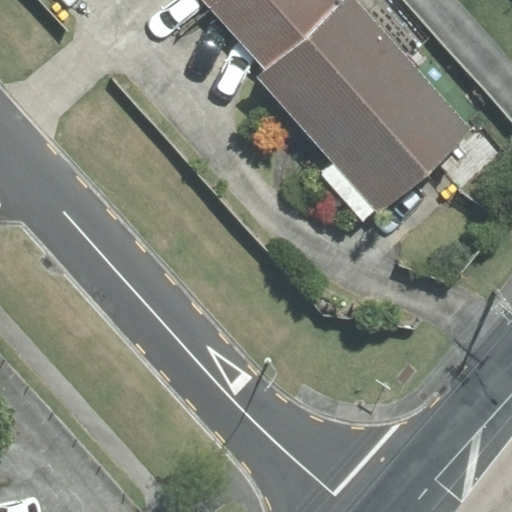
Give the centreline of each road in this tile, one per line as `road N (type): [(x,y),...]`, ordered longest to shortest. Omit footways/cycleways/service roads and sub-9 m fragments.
road 1 (residential): [(0,138),(337,511)]
road 2 (secondary): [(511,413),(430,511)]
